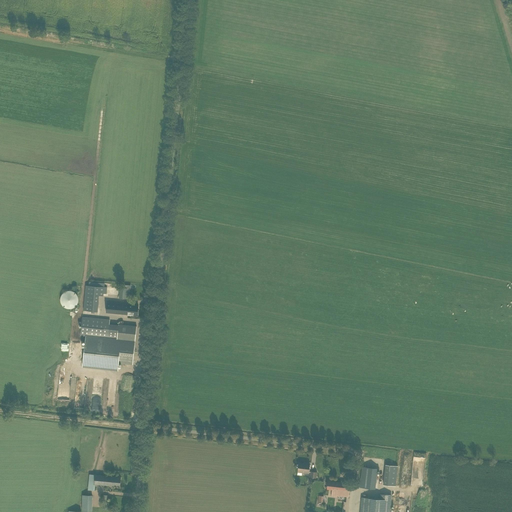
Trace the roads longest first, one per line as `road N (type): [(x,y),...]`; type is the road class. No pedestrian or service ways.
road 1 (unclassified): [(140,433),(186,0)]
road 2 (unclassified): [(301,449),(140,433)]
road 3 (track): [(141,429),(0,411)]
